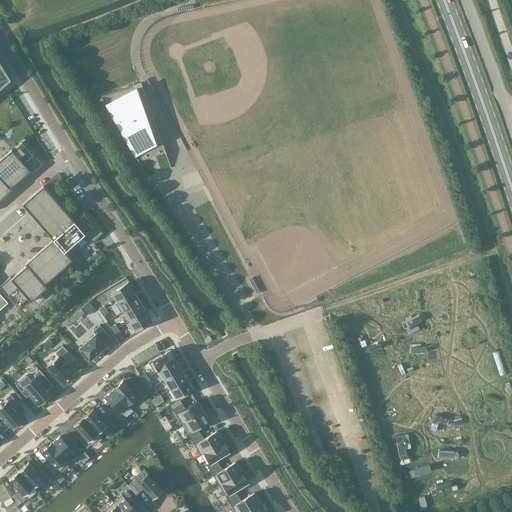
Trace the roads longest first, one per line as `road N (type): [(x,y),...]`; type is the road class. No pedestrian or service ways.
road 1 (residential): [(173,318),(0,36)]
road 2 (residential): [(173,318),(122,351),(0,461)]
road 3 (primary): [(511,191),(443,0)]
road 4 (residential): [(291,511),(200,359)]
road 5 (unclassified): [(508,113),(465,0)]
